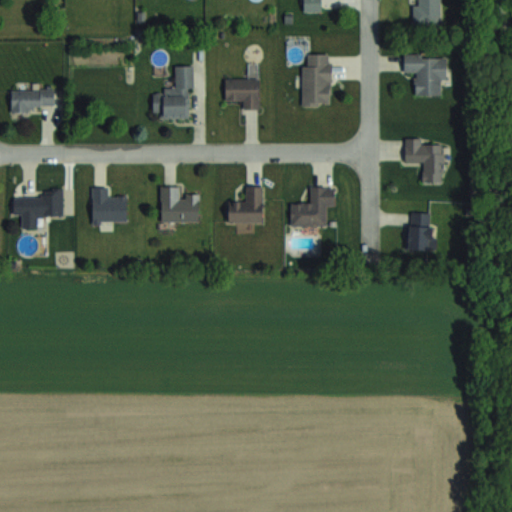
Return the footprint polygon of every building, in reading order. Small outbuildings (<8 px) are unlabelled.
[(321,11),(321,0),(303,0),(304,11),(321,11)] [(412,21),(440,21),(440,0),(417,0),(418,2),(412,2),(412,21)] [(302,104),(330,104),(330,53),(302,53),(302,104)] [(415,94),(445,94),(445,54),(404,53),(403,71),(415,71),(415,94)] [(175,64),(175,86),(163,86),(163,92),(153,92),(153,117),(192,117),(192,64),(175,64)] [(259,77),(225,77),(225,98),(239,98),(239,107),(259,107),(259,77)] [(11,88),(11,108),(54,108),(54,88),(11,88)] [(405,161),(423,161),(423,181),(443,181),(443,144),(422,143),(422,137),(405,137),(405,161)] [(198,221),(198,194),(180,194),(180,185),(160,185),(160,221),(198,221)] [(262,185),(244,185),(244,198),(228,198),(228,221),(262,221),(262,185)] [(334,186),(310,185),(310,201),(291,201),(291,225),(325,225),(325,205),(334,205),(334,186)] [(92,222),(127,222),(127,195),(110,195),(110,186),(92,186),(92,222)] [(13,196),(13,215),(22,215),(22,228),(39,228),(39,216),(63,216),(63,187),(42,187),(42,196),(13,196)] [(408,248),(432,249),(434,212),(409,211),(408,248)]
